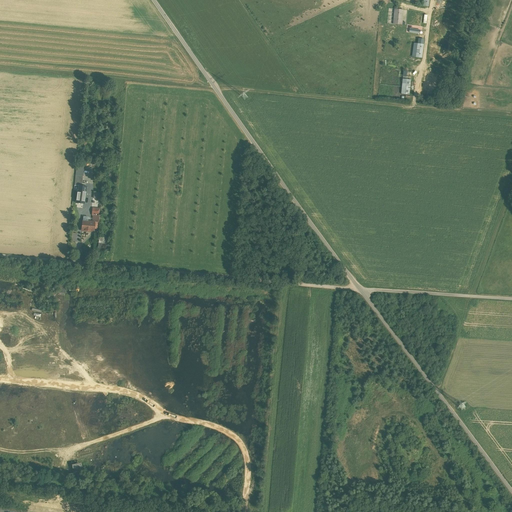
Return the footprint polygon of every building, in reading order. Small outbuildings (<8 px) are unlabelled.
[(403,10),(395,9),(393,24),(402,25),(403,10)] [(423,45),(418,44),(414,43),(412,57),(416,57),(421,58),(423,45)] [(410,80),(403,80),(401,94),(409,95),(410,80)] [(396,91),(397,86),(381,84),(380,92),(390,93),(391,87),(393,87),(393,90),(396,91)] [(82,176),(75,175),(74,186),(84,187),(85,184),(82,184),(82,176)] [(87,226),(82,225),(82,231),(90,231),(90,229),(91,226),(92,226),(92,224),(88,223),(87,226)] [(108,239),(99,238),(98,252),(102,252),(102,251),(107,252),(108,239)] [(71,471),(80,469),(79,463),(70,465),(71,471)]
